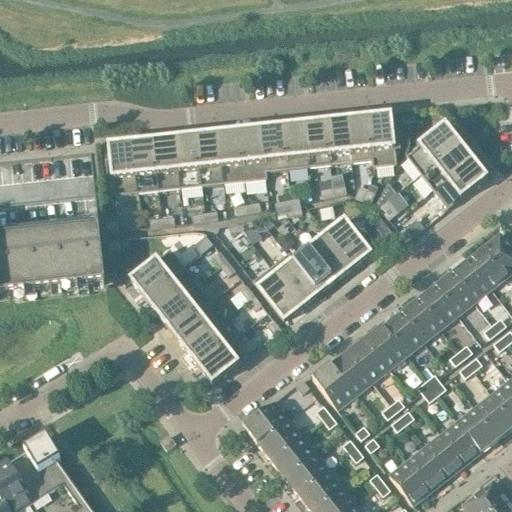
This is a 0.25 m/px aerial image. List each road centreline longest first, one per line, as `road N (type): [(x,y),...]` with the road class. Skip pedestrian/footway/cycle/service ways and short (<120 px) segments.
road 1 (residential): [(0,125),(92,116),(186,121),(511,86)]
road 2 (residential): [(499,196),(192,437)]
road 3 (residential): [(192,437),(120,349),(0,422)]
